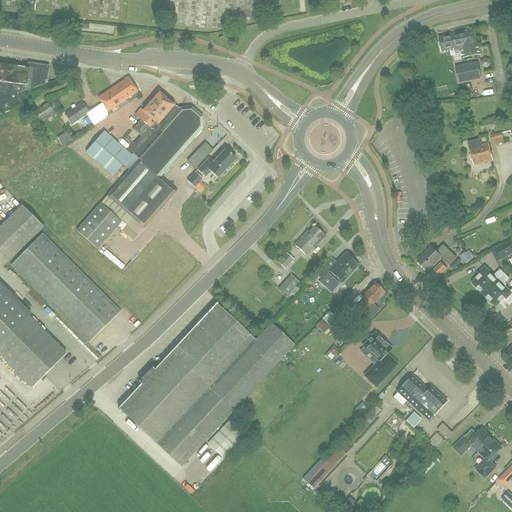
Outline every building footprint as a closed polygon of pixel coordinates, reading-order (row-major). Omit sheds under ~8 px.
[(448,50),(448,52),(461,49),(463,58),(480,54),(476,37),(474,30),(466,32),(466,30),(445,35),(445,37),(439,38),(441,52),(448,50)] [(478,62),(456,66),(459,83),(481,78),(478,62)] [(0,115),(22,107),(17,93),(45,84),(47,67),(29,65),(28,68),(17,67),(0,64),(0,115)] [(89,113),(87,114),(94,126),(110,115),(108,112),(137,92),(128,78),(112,88),(98,98),(103,106),(102,107),(100,105),(89,113)] [(159,123),(172,107),(173,106),(159,93),(143,111),(141,109),(135,115),(140,120),(132,129),(141,137),(155,120),(159,123)] [(89,113),(82,103),(65,114),(72,124),(87,114),(89,113)] [(42,121),(54,113),(48,104),(36,111),(42,121)] [(160,177),(183,150),(183,148),(201,128),(201,118),(191,109),(181,110),(179,112),(172,107),(159,123),(155,120),(141,137),(129,150),(139,160),(160,177)] [(123,165),(132,156),(131,156),(104,132),(85,153),(113,177),(123,165)] [(496,145),(504,143),(501,133),(490,135),(492,141),(495,141),(496,145)] [(473,165),(493,160),(488,143),(481,145),(480,139),(467,143),(473,165)] [(229,166),(236,159),(226,150),(214,162),(214,163),(209,158),(198,169),(206,177),(210,172),(217,178),(225,170),(227,171),(230,169),(229,166)] [(127,214),(132,219),(121,232),(133,242),(144,229),(176,192),(160,177),(139,160),(129,171),(115,187),(107,196),(127,214)] [(194,188),(201,194),(205,189),(199,184),(203,179),(195,173),(187,181),(194,188)] [(101,204),(77,231),(97,249),(121,222),(101,204)] [(43,227),(22,206),(0,227),(0,255),(8,263),(43,227)] [(314,247),(325,236),(323,235),(314,227),(309,232),(308,231),(294,245),(305,255),(314,247)] [(89,343),(120,312),(42,234),(11,265),(89,343)] [(511,253),(511,247),(509,242),(491,251),(497,262),(511,253)] [(431,247),(417,262),(427,272),(441,258),(449,266),(456,258),(443,245),(436,252),(431,247)] [(463,253),(466,262),(475,258),(472,250),(463,253)] [(285,269),(293,260),(286,253),(278,263),(285,269)] [(336,263),(331,268),(329,270),(341,282),(357,266),(346,254),(337,264),(336,263)] [(435,280),(446,269),(441,263),(430,274),(435,280)] [(472,284),(484,295),(504,274),(500,270),(494,276),(485,267),(479,273),(480,275),(477,277),(476,277),(473,280),(473,282),(472,283),(471,284),(472,284)] [(329,296),(340,285),(322,268),(313,278),(314,279),(313,281),(329,296)] [(504,274),(484,295),(488,300),(488,302),(492,305),(494,305),(495,307),(496,308),(497,307),(496,307),(500,303),(506,309),(511,302),(511,289),(510,292),(505,286),(506,285),(505,283),(509,279),(504,274)] [(300,290),(297,287),(300,283),(291,275),(279,288),(288,296),(290,294),(294,297),(300,290)] [(373,305),(384,293),(374,283),(363,296),(366,298),(357,307),(364,313),(372,305),(373,305)] [(0,288),(0,356),(32,388),(66,354),(27,316),(0,288)] [(343,302),(331,314),(337,320),(349,308),(343,302)] [(119,410),(120,410),(181,467),(295,346),(271,323),(255,340),(218,305),(217,303),(155,370),(152,368),(139,382),(141,384),(118,409),(119,410)] [(511,332),(511,331),(509,327),(503,331),(506,336),(511,332)] [(374,335),(364,346),(363,347),(364,347),(364,348),(379,361),(375,365),(364,376),(376,387),(397,365),(386,354),(390,350),(391,349),(390,349),(375,335),(376,335),(375,334),(374,335)] [(427,385),(430,382),(419,372),(416,376),(427,385)] [(431,386),(427,390),(412,376),(397,392),(428,421),(447,401),(431,386)] [(362,403),(353,412),(358,416),(366,407),(362,403)] [(376,413),(381,418),(388,411),(383,406),(376,413)] [(415,428),(423,421),(414,412),(407,420),(415,428)] [(244,435),(229,422),(208,444),(223,458),(244,435)] [(471,445),(478,451),(483,446),(481,444),(489,436),(482,429),(469,442),(464,437),(454,447),(461,455),(471,445)] [(483,446),(478,451),(485,459),(476,469),(485,478),(495,467),(490,462),(497,455),(495,454),(501,448),(489,436),(481,444),(483,446)] [(319,482),(346,454),(339,448),(307,483),(315,491),(321,484),(319,482)] [(511,466),(501,477),(498,481),(503,487),(507,483),(510,480),(511,481),(511,466)] [(348,510),(353,504),(355,502),(350,497),(343,505),(348,510)]
